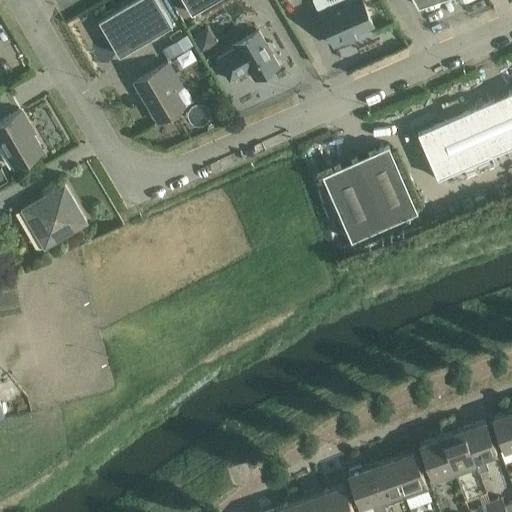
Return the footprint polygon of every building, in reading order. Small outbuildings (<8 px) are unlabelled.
[(157,0),(134,0),(99,21),(120,56),(172,25),(157,0)] [(183,0),(191,14),(215,0),(183,0)] [(362,0),(344,0),(319,11),(334,45),(347,40),(346,36),(373,24),(362,0)] [(233,43),(223,24),(189,43),(200,62),(233,43)] [(270,41),(267,42),(260,30),(235,44),(236,47),(217,58),(230,81),(245,72),(244,71),(248,68),(255,79),(279,65),(272,53),(275,50),(275,46),(273,43),(270,41)] [(168,62),(135,82),(158,122),(184,106),(175,90),(182,86),(168,62)] [(20,67),(12,72),(20,87),(29,82),(20,67)] [(511,91),(418,132),(438,178),(511,145),(511,91)] [(31,126),(22,109),(0,121),(0,141),(15,168),(44,151),(29,127),(31,126)] [(389,144),(323,173),(352,239),(418,210),(389,144)] [(65,184),(23,209),(45,247),(87,222),(65,184)] [(511,410),(493,418),(504,449),(511,446),(511,410)] [(464,428),(478,467),(479,471),(489,467),(485,456),(497,452),(486,420),(464,428)] [(478,467),(464,428),(442,436),(456,475),(478,467)] [(456,475),(442,436),(420,444),(434,483),(456,475)] [(428,489),(414,450),(392,458),(406,497),(428,489)] [(406,497),(392,458),(371,466),(385,505),(406,497)] [(385,505),(371,466),(362,469),(361,465),(350,469),(351,473),(349,474),(360,506),(372,501),(376,511),(380,511),(387,510),(385,505)] [(354,511),(344,484),(323,492),(330,511),(354,511)] [(330,511),(323,492),(303,499),(307,511),(330,511)] [(502,498),(490,502),(493,511),(511,511),(511,503),(505,506),(502,498)] [(307,511),(303,499),(283,506),(284,511),(307,511)] [(493,511),(490,502),(479,507),(480,511),(493,511)]
